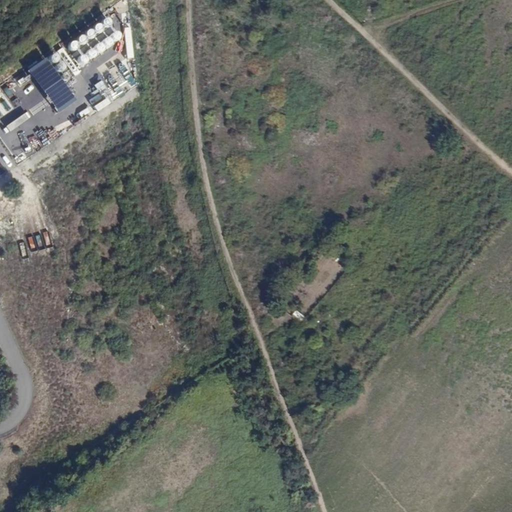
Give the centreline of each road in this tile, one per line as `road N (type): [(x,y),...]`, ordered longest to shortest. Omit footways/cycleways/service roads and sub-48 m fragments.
road 1 (track): [(309,511),(214,238),(185,68),(187,0)]
road 2 (track): [(511,171),(404,79),(332,0)]
